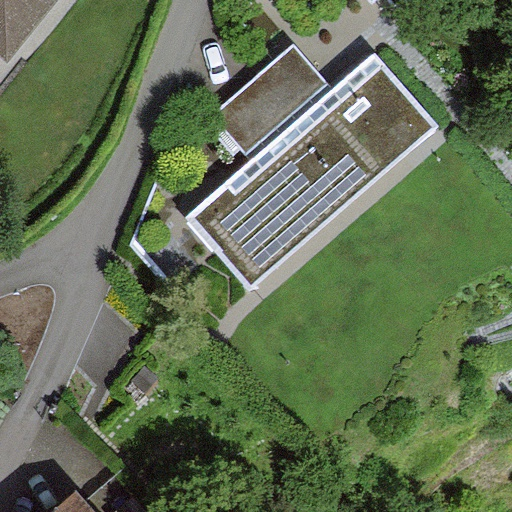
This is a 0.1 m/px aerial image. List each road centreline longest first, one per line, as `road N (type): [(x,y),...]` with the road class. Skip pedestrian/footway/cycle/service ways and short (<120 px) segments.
road 1 (residential): [(199,0),(87,262)]
road 2 (residential): [(87,262),(0,472)]
